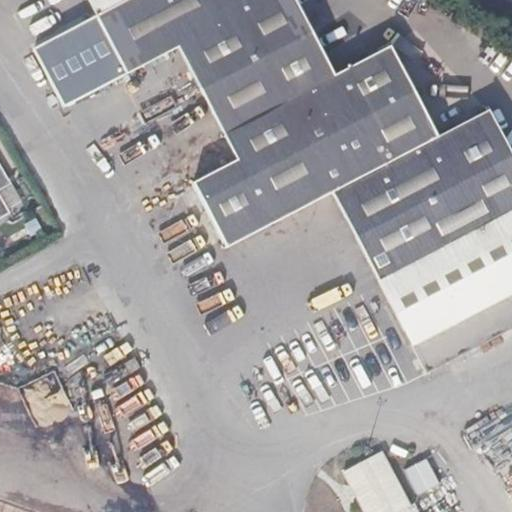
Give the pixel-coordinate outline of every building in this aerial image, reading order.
[(101,0),(76,14),(106,68),(157,40),(222,153),(176,180),(210,242),(315,184),(366,271),(415,243),(491,201),(500,216),(511,208),(511,172),(469,97),(418,126),(368,37),(315,67),(277,0),(101,0)] [(491,201),(415,243),(423,259),(500,216),(491,201)] [(111,470),(138,455),(106,398),(95,404),(85,387),(66,398),(75,416),(79,414),(111,470)] [(377,511),(405,494),(371,441),(335,464),(366,511),(377,511)] [(403,468),(417,495),(440,482),(425,456),(403,468)]
